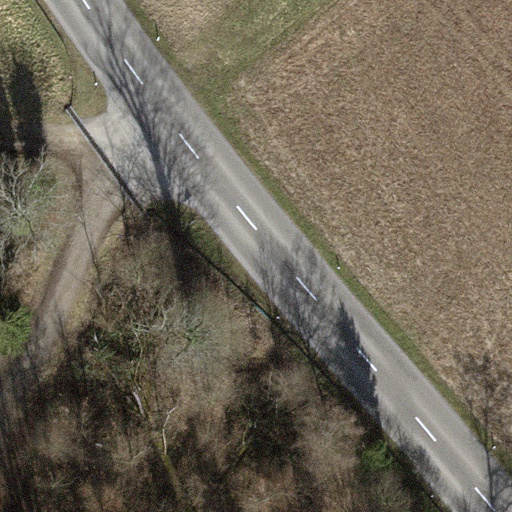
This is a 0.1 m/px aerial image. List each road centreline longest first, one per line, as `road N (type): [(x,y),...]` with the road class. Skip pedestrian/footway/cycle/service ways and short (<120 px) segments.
road 1 (tertiary): [(503,511),(173,116),(90,0)]
road 2 (track): [(0,395),(46,355),(132,129)]
road 3 (track): [(0,125),(132,129),(173,116)]
